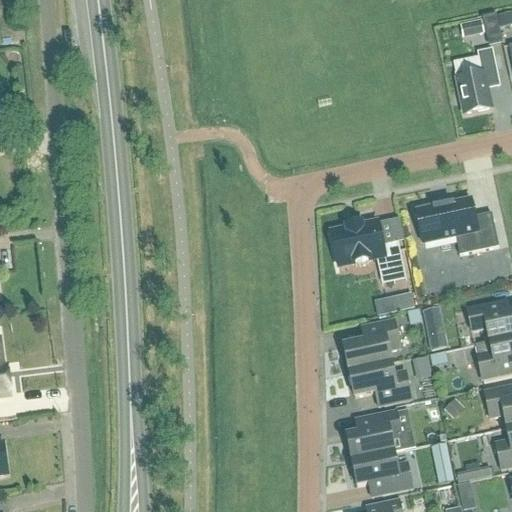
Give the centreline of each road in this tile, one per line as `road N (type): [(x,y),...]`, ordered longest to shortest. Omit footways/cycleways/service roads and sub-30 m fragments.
road 1 (residential): [(307,511),(296,188),(511,143)]
road 2 (unclassified): [(83,511),(43,0)]
road 3 (primary): [(130,437),(115,166),(96,0)]
